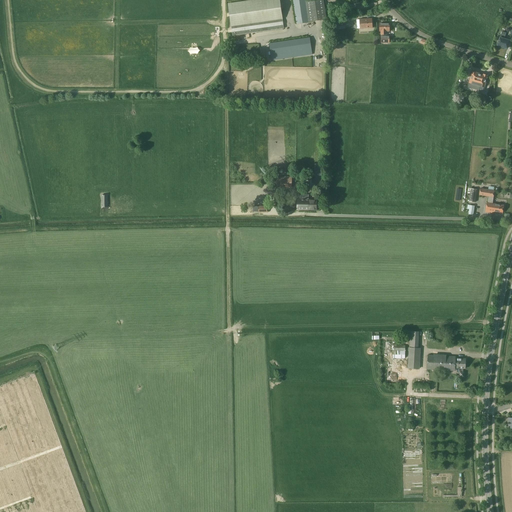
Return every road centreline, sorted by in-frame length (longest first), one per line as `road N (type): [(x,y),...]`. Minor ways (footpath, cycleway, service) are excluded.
road 1 (track): [(8,0),(18,68),(31,83),(57,91),(202,85),(223,57),(222,0)]
road 2 (track): [(229,325),(224,49)]
road 3 (tertiary): [(490,511),(485,398),(511,246)]
road 4 (residential): [(511,65),(423,36),(382,0)]
